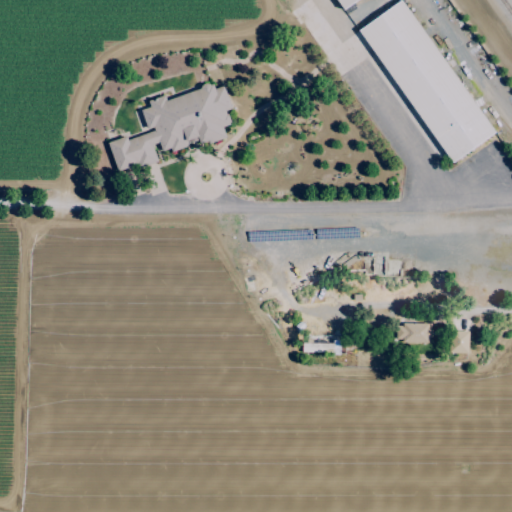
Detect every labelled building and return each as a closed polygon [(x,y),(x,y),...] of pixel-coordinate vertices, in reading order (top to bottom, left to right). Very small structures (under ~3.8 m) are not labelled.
[(333,0),(341,10),(355,0),(333,0)] [(447,164),(492,135),(403,0),(401,0),(359,28),(447,164)] [(108,141),(114,171),(155,163),(152,145),(158,143),(160,152),(187,147),(186,141),(197,139),(198,144),(224,139),(222,127),(229,125),(226,109),(229,108),(225,86),(164,97),(164,96),(147,99),(148,108),(141,109),(145,134),(108,141)] [(427,343),(427,324),(394,324),(394,342),(427,343)] [(467,331),(449,331),(448,353),(466,354),(467,331)] [(301,353),(351,354),(352,341),(331,340),(331,344),(301,344),(301,353)]
